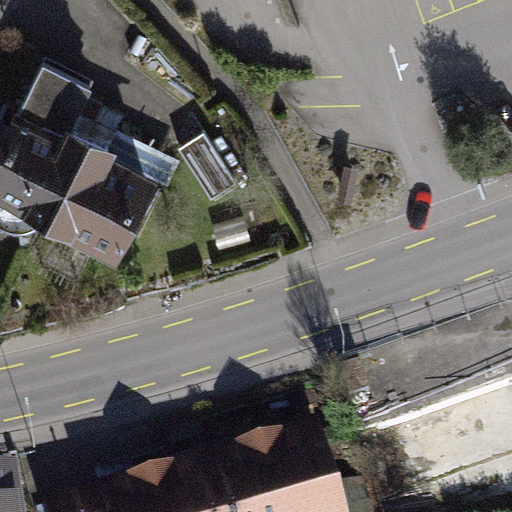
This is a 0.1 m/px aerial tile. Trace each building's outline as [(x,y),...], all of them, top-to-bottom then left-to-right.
[(49,209),(95,116),(77,107),(91,79),(44,56),(15,110),(17,111),(0,145),(0,211),(5,216),(16,219),(26,217),(34,213),(41,205),(49,209)] [(95,116),(49,209),(113,241),(146,175),(103,153),(116,127),(95,116)] [(511,353),(367,391),(394,494),(477,472),(484,497),(511,489),(511,353)] [(334,511),(312,435),(55,510),(55,511),(334,511)] [(12,511),(8,481),(0,481),(0,511),(12,511)]
